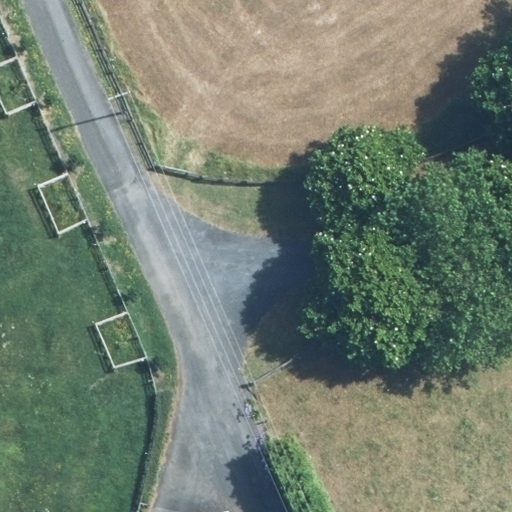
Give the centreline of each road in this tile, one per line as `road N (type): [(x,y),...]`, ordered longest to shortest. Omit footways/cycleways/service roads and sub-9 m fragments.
road 1 (track): [(47,0),(270,511)]
road 2 (track): [(182,309),(511,195)]
road 3 (track): [(206,366),(173,511)]
